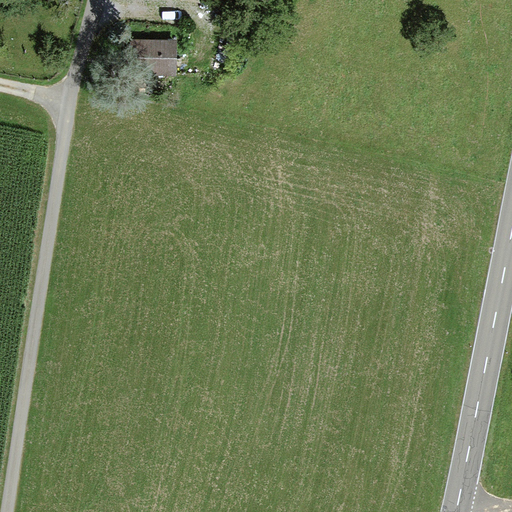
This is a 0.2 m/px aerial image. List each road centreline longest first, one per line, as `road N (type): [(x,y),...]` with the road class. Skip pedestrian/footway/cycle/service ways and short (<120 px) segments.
road 1 (track): [(8,511),(69,101)]
road 2 (tertiary): [(455,511),(511,228)]
